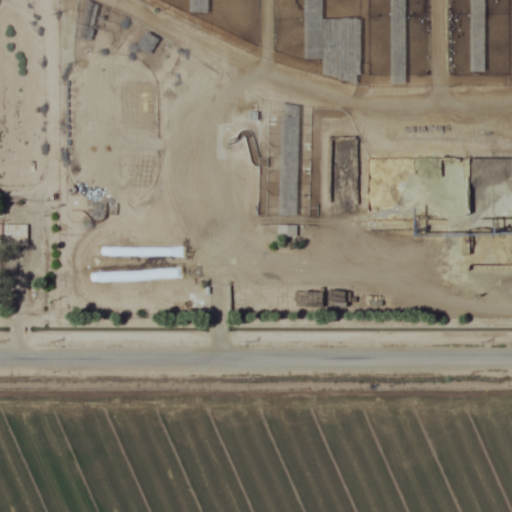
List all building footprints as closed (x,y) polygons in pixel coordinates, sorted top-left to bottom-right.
[(75,36),(91,41),(96,26),(100,27),(107,7),(87,0),(75,36)] [(304,0),(304,13),(323,12),(322,0),(304,0)] [(390,0),(391,83),(405,83),(405,0),(390,0)] [(485,0),(469,0),(470,71),(485,71),(485,0)] [(137,47),(150,54),(158,37),(145,31),(137,47)] [(511,157),(475,157),(475,217),(511,217),(511,240),(511,267),(511,157)] [(27,223),(0,223),(0,243),(27,244),(27,223)]
